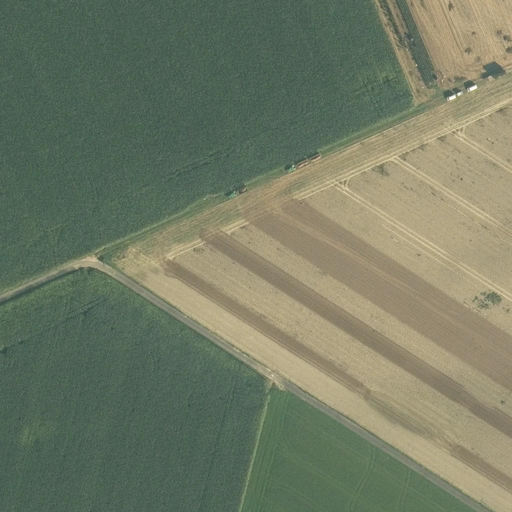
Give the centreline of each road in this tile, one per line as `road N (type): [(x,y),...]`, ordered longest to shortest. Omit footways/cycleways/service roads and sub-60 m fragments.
road 1 (unclassified): [(0,298),(89,257),(484,511)]
road 2 (track): [(511,68),(89,257)]
